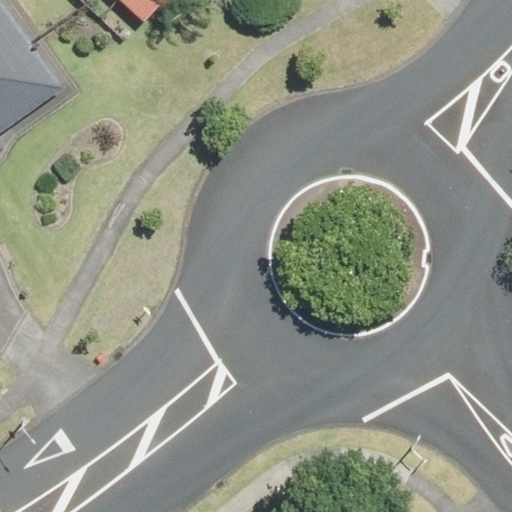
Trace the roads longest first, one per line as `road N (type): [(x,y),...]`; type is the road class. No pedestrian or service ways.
road 1 (tertiary): [(0,485),(177,346),(205,306),(226,251)]
road 2 (tertiary): [(319,376),(249,415),(126,511)]
road 3 (tertiary): [(325,140),(409,102),(511,15)]
road 4 (tertiary): [(325,140),(389,145),(426,166),(462,218),(469,260)]
road 5 (residential): [(511,491),(438,420),(345,379)]
road 6 (tertiary): [(468,275),(434,344),(402,367),(345,379)]
road 7 (tertiary): [(319,376),(274,355),(250,330),(229,285),(226,251)]
road 8 (tertiary): [(226,251),(251,185),(292,151),(325,140)]
road 9 (tertiary): [(511,134),(469,260)]
road 10 (residential): [(468,275),(511,394)]
